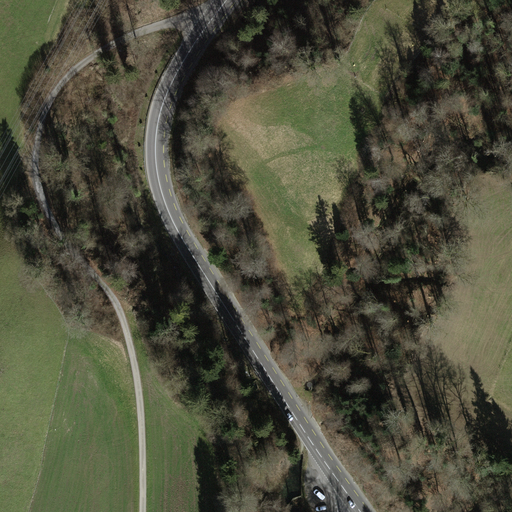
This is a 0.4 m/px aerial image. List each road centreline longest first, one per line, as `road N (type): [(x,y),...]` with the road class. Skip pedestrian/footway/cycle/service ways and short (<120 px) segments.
road 1 (unclassified): [(221,5),(109,45),(77,66),(45,107),(35,153),(52,219),(87,253),(117,302),(138,385),(142,511)]
road 2 (tertiary): [(362,511),(209,280),(161,189),(160,112),(221,5)]
